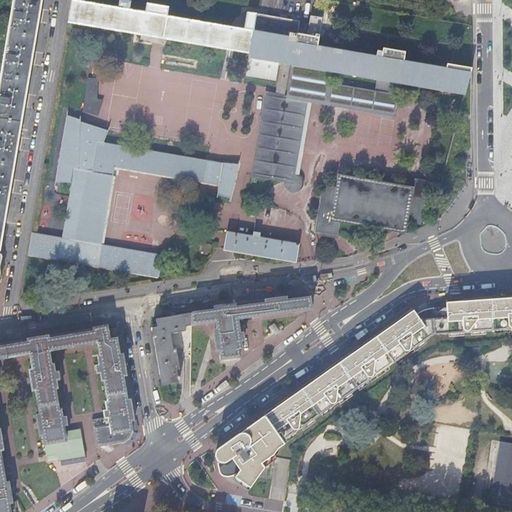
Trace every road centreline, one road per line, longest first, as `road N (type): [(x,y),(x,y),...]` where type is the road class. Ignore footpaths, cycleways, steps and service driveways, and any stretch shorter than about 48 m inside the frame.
road 1 (residential): [(61,0),(1,327)]
road 2 (residential): [(398,262),(131,306)]
road 3 (secondary): [(162,451),(371,303)]
road 4 (residential): [(487,214),(482,0)]
road 5 (residential): [(162,451),(131,306)]
road 6 (residential): [(131,306),(1,327)]
road 7 (secondary): [(371,303),(493,272)]
